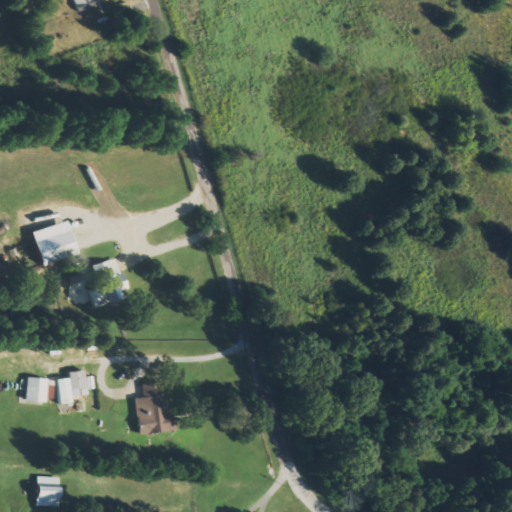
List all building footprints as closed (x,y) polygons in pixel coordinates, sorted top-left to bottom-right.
[(72,0),(76,12),(95,6),(92,0),(72,0)] [(29,232),(39,265),(74,254),(65,221),(29,232)] [(92,265),(101,291),(88,296),(92,309),(107,304),(105,298),(125,292),(114,259),(92,265)] [(66,372),(67,379),(54,380),(57,405),(71,403),(71,397),(85,396),(83,371),(66,372)] [(43,402),(45,379),(25,378),(23,401),(43,402)] [(44,399),(52,399),(52,381),(45,381),(44,399)] [(136,435),(168,432),(164,383),(140,385),(141,397),(133,398),(136,435)] [(56,507),(57,478),(34,477),(34,506),(56,507)]
